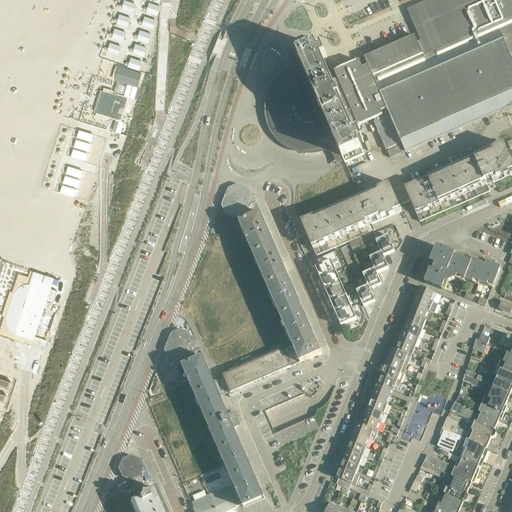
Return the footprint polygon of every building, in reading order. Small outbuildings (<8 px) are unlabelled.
[(135,4),(123,0),(122,0),(120,10),(132,14),(135,4)] [(511,0),(429,0),(407,10),(420,41),(417,42),(414,36),(364,58),(368,66),(362,69),(359,61),(334,72),(338,79),(332,82),(322,60),(327,58),(322,48),(323,51),(319,52),(313,39),(294,47),(295,49),(286,51),(287,53),(289,56),(290,58),(290,60),(291,62),(291,64),(291,66),(292,69),(285,73),(283,74),(281,76),(279,78),(277,80),(275,82),(274,83),(272,85),(270,88),(270,89),(268,92),(267,95),(267,96),(266,99),(265,100),(265,103),(265,106),(264,108),(264,111),(264,112),(265,114),(265,117),(265,120),(266,121),(267,124),(268,127),(268,128),(270,131),(270,132),(272,135),(273,136),(275,138),(276,140),(278,142),(279,143),(281,145),(285,147),(287,149),(290,150),(292,151),(295,152),(298,153),(301,154),(303,154),(306,154),(309,154),(312,154),(315,154),(318,153),(321,153),(323,152),(326,151),(328,150),(329,152),(330,152),(331,154),(332,155),(333,156),(334,158),(335,159),(335,161),(336,162),(336,163),(337,164),(337,166),(337,167),(344,161),(345,163),(364,155),(361,149),(358,142),(362,140),(363,143),(364,143),(359,133),(355,134),(351,126),(359,122),(361,125),(374,120),(375,122),(374,122),(386,150),(388,149),(389,151),(388,152),(390,158),(401,153),(399,147),(398,147),(397,145),(401,143),(405,151),(406,151),(406,150),(412,147),(413,148),(414,148),(413,147),(422,143),(423,144),(424,143),(423,142),(432,139),(433,140),(434,139),(433,138),(442,134),(442,136),(443,135),(443,134),(452,130),(452,131),(453,131),(453,130),(461,126),(462,127),(463,126),(462,125),(471,122),(471,123),(473,122),(472,121),(481,118),(481,119),(482,118),(482,117),(490,114),(490,115),(491,114),(491,113),(500,109),(501,110),(502,110),(501,109),(510,105),(510,106),(511,105),(511,104),(511,103),(511,58),(511,55),(511,54),(511,0)] [(160,7),(148,3),(145,12),(157,16),(160,7)] [(130,18),(118,15),(115,24),(127,28),(130,18)] [(156,20),(144,16),(141,26),(153,30),(156,20)] [(125,33),(114,29),(111,39),(123,42),(125,33)] [(151,35),(139,30),(136,40),(148,44),(151,35)] [(121,47),(109,43),(106,53),(118,57),(121,47)] [(146,48),(135,44),(132,54),(143,57),(146,48)] [(142,62),(130,58),(127,68),(139,71),(142,62)] [(120,139),(130,105),(101,96),(93,123),(108,127),(106,135),(120,139)] [(511,161),(505,144),(492,150),(493,152),(418,184),(417,182),(405,187),(416,213),(420,222),(490,191),(487,185),(510,176),(510,177),(511,175),(511,161)] [(78,168),(75,175),(89,180),(92,173),(78,168)] [(75,178),(73,185),(86,189),(89,182),(75,178)] [(252,194),(248,195),(241,182),(229,187),(221,205),(225,215),(235,219),(244,215),(248,204),(255,201),(252,194)] [(402,212),(389,184),(360,196),(302,222),(316,256),(375,231),(372,225),(402,212)] [(72,188),(70,195),(84,198),(85,191),(72,188)] [(239,223),(253,255),(275,246),(261,213),(239,223)] [(370,234),(361,238),(363,242),(372,238),(370,234)] [(383,257),(384,257),(389,255),(395,252),(388,236),(376,242),(381,253),(383,257)] [(360,238),(349,243),(350,245),(352,249),(363,245),(360,238)] [(288,277),(275,246),(253,255),(267,286),(288,277)] [(432,263),(425,282),(445,291),(448,282),(455,279),(464,283),(465,280),(478,285),(479,282),(493,288),(501,267),(486,261),(485,264),(472,259),(471,262),(458,256),(457,259),(454,257),(455,253),(440,247),(435,249),(430,263),(432,263)] [(370,258),(375,270),(377,274),(383,271),(389,269),(384,257),(383,257),(381,253),(370,258)] [(323,278),(336,272),(332,261),(316,268),(318,274),(321,273),(323,278)] [(370,291),(371,290),(382,285),(377,274),(375,270),(363,275),(368,286),(370,291)] [(336,272),(323,278),(320,279),(323,286),(326,285),(328,289),(341,284),(336,272)] [(288,277),(267,286),(280,317),(302,308),(288,277)] [(341,284),(328,289),(325,290),(328,297),(331,296),(333,301),(346,295),(341,284)] [(376,302),(371,290),(370,291),(368,286),(356,291),(363,307),(376,302)] [(417,296),(433,303),(437,294),(420,287),(417,296)] [(17,340),(25,352),(47,359),(67,297),(43,289),(32,294),(17,340)] [(467,292),(464,298),(472,301),(474,295),(467,292)] [(338,312),(351,307),(346,295),(333,301),(330,302),(333,309),(336,308),(338,312)] [(413,305),(429,312),(433,303),(417,296),(413,305)] [(480,298),(478,304),(485,307),(488,301),(480,298)] [(510,314),(511,307),(511,306),(502,303),(499,309),(510,314)] [(429,312),(413,305),(409,314),(426,321),(430,322),(434,314),(429,312)] [(351,307),(338,312),(335,313),(339,321),(343,319),(345,324),(357,319),(351,307)] [(315,339),(302,308),(280,317),(293,347),(295,347),(296,348),(315,339)] [(422,330),(426,321),(409,314),(406,323),(422,330)] [(402,332),(419,339),(422,330),(406,323),(402,332)] [(415,348),(419,339),(402,332),(399,341),(415,348)] [(507,353),(511,354),(511,336),(502,333),(496,349),(500,350),(504,352),(507,353)] [(489,339),(480,335),(478,341),(487,345),(489,339)] [(195,338),(188,341),(177,337),(168,341),(164,350),(168,360),(178,363),(187,360),(191,349),(198,346),(195,338)] [(294,349),(300,363),(322,354),(315,339),(296,348),(294,349)] [(478,341),(476,340),(473,350),(483,354),(487,345),(478,341)] [(395,350),(412,356),(415,348),(399,341),(395,350)] [(294,349),(296,348),(295,347),(293,347),(284,352),(283,350),(223,376),(224,378),(221,379),(214,382),(221,397),(228,394),(231,393),(300,363),(294,349)] [(395,350),(392,348),(388,358),(408,366),(412,356),(395,350)] [(511,354),(507,353),(503,362),(501,361),(497,369),(511,375),(511,354)] [(234,486),(237,492),(237,493),(239,492),(239,494),(238,494),(242,505),(243,507),(264,498),(234,429),(240,426),(234,412),(228,415),(221,397),(214,382),(204,359),(203,357),(182,366),(183,368),(234,486)] [(404,375),(408,366),(388,358),(384,367),(404,375)] [(401,384),(404,375),(384,367),(380,376),(401,384)] [(511,375),(497,369),(494,377),(491,385),(490,387),(492,388),(510,396),(511,390),(511,375)] [(466,370),(464,376),(473,380),(475,374),(466,371),(466,370)] [(393,392),(397,393),(401,384),(380,376),(377,385),(377,386),(377,385),(393,391),(393,392)] [(472,386),(480,389),(483,390),(483,388),(488,390),(490,387),(476,381),(473,380),(464,376),(462,382),(472,386)] [(478,376),(476,381),(490,387),(491,385),(487,380),(484,379),(484,378),(478,376)] [(294,386),(298,397),(304,394),(301,385),(298,384),(294,386)] [(392,395),(393,392),(393,391),(377,385),(377,386),(377,385),(376,388),(376,389),(391,395),(392,395)] [(293,399),(298,397),(294,386),(288,389),(293,399)] [(388,404),(392,395),(391,395),(376,389),(376,388),(372,398),(388,404)] [(482,404),(504,414),(507,408),(505,407),(510,396),(492,388),(488,398),(485,397),(482,404)] [(287,402),(293,399),(288,389),(283,391),(287,402)] [(287,402),(283,391),(277,393),(282,404),(287,402)] [(276,407),(282,404),(277,393),(271,396),(276,407)] [(271,409),(276,407),(271,396),(266,398),(271,409)] [(271,409),(266,398),(260,401),(265,412),(271,409)] [(384,414),(388,404),(372,398),(368,407),(384,414)] [(474,413),(459,406),(460,405),(455,403),(450,412),(456,414),(470,421),(471,419),(473,420),(476,415),(473,414),(474,413)] [(501,421),(504,414),(482,404),(478,413),(481,414),(477,424),(494,431),(499,421),(501,421)] [(381,423),(384,414),(368,407),(364,416),(381,423)] [(267,417),(265,412),(254,417),(256,422),(267,417)] [(373,430),(373,431),(377,432),(381,423),(364,416),(361,425),(373,430)] [(258,428),(270,423),(267,417),(256,422),(258,428)] [(314,417),(308,420),(312,431),(319,428),(314,417)] [(450,433),(453,434),(458,424),(447,419),(442,430),(443,431),(444,430),(450,433)] [(307,433),(312,431),(308,420),(302,422),(307,433)] [(302,436),(307,433),(302,422),(297,425),(302,436)] [(494,431),(477,424),(475,422),(471,431),(473,432),(469,441),(467,440),(467,441),(487,449),(491,439),(492,439),(495,438),(496,434),(496,432),(494,431)] [(261,433),(272,428),(270,423),(258,428),(261,433)] [(361,425),(357,423),(353,433),(370,439),(373,431),(373,430),(361,425)] [(297,425),(291,427),(296,438),(302,436),(297,425)] [(291,440),(296,438),(291,427),(286,429),(291,440)] [(263,439),(275,434),(272,428),(261,433),(263,439)] [(286,443),(291,440),(286,429),(281,432),(286,443)] [(455,435),(453,434),(450,433),(444,430),(443,431),(442,430),(440,434),(441,435),(442,435),(437,446),(453,453),(458,440),(454,438),(455,435)] [(280,445),(286,443),(281,432),(275,434),(280,445)] [(370,439),(353,433),(350,441),(366,448),(370,439)] [(363,457),(366,448),(350,441),(346,450),(363,457)] [(486,449),(487,449),(467,441),(464,448),(466,450),(462,460),(481,468),(488,452),(487,450),(486,449)] [(363,457),(346,450),(343,459),(359,466),(363,457)] [(427,456),(423,464),(445,473),(448,465),(443,463),(427,456)] [(123,461),(120,469),(123,476),(131,479),(132,481),(135,489),(136,492),(144,489),(139,478),(138,476),(141,468),(138,461),(130,458),(123,461)] [(339,468),(356,475),(359,466),(343,459),(339,468)] [(452,476),(472,484),(474,483),(481,468),(462,460),(458,470),(455,469),(452,476)] [(445,473),(423,464),(420,469),(442,479),(445,473)] [(352,484),(356,475),(339,468),(335,478),(339,479),(337,485),(343,487),(346,488),(349,489),(351,484),(352,484)] [(417,476),(414,481),(420,484),(423,478),(417,476)] [(444,494),(465,503),(467,502),(469,499),(468,495),(466,495),(471,485),(472,484),(452,476),(451,477),(449,476),(445,485),(447,486),(444,494)] [(414,481),(410,490),(415,492),(420,484),(414,481)] [(236,507),(242,505),(238,494),(239,494),(239,492),(237,493),(237,492),(230,494),(228,488),(209,496),(216,511),(227,511),(236,508),(236,507)] [(134,511),(149,511),(160,507),(153,491),(147,493),(141,493),(140,498),(131,502),(134,511)] [(194,511),(216,511),(209,496),(207,497),(204,491),(193,496),(195,502),(193,503),(195,508),(193,508),(194,511)] [(464,503),(465,503),(444,494),(446,495),(442,505),(439,504),(436,511),(437,511),(459,511),(463,503),(464,503)] [(336,511),(339,506),(330,503),(326,511),(336,511)]
